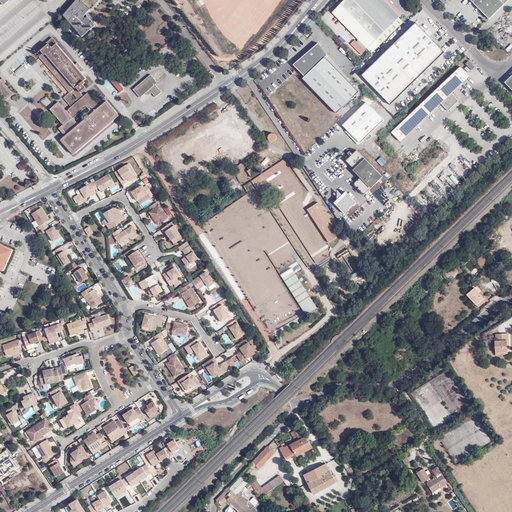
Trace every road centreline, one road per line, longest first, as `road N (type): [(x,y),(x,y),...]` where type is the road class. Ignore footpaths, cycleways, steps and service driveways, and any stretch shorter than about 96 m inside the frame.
road 1 (unclassified): [(511,297),(390,385),(339,384),(295,403),(274,383)]
road 2 (unclassified): [(140,142),(274,351)]
road 3 (residential): [(140,142),(277,49)]
road 4 (residential): [(44,503),(179,416)]
road 5 (residential): [(70,218),(125,199),(158,256)]
